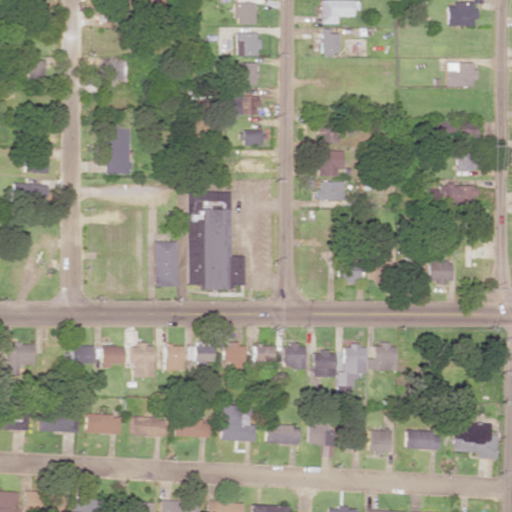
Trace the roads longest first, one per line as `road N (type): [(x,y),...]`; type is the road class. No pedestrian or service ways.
road 1 (residential): [(503,491),(0,462)]
road 2 (tertiary): [(289,316),(289,0)]
road 3 (residential): [(68,313),(69,0)]
road 4 (residential): [(511,292),(502,252),(502,0)]
road 5 (tertiary): [(289,316),(0,312)]
road 6 (tertiary): [(511,319),(289,316)]
